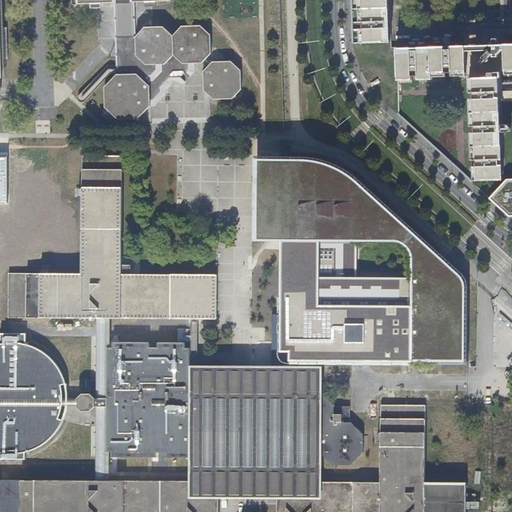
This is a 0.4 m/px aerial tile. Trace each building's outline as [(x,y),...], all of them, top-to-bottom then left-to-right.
[(364,0),(366,42),(385,41),(385,28),(386,28),(386,21),(385,21),(384,0),(364,0)] [(210,34),(200,25),(181,26),(172,36),(173,55),(178,60),(182,63),(191,63),(202,63),(211,53),(210,47),(210,34)] [(136,38),(136,55),(141,60),(145,65),(159,64),(165,64),(173,55),(172,36),(163,27),(144,26),(136,36),(136,38)] [(466,71),(466,50),(452,50),(452,49),(446,49),(446,50),(418,51),(418,50),(412,50),(412,52),(397,52),(398,76),(418,75),(427,75),(432,75),(432,72),(466,71)] [(489,58),(493,54),(489,50),(483,56),(483,58),(484,59),(487,61),(489,60),(489,59),(489,58)] [(241,70),(231,61),(227,61),(212,61),(204,70),(203,74),(204,80),(204,90),(213,99),(232,98),(241,89),(241,70)] [(137,73),(116,74),(104,87),(105,106),(118,118),(138,118),(150,106),(150,98),(150,93),(149,85),(143,79),(137,73)] [(495,91),(494,77),(473,78),(475,132),(475,140),(476,180),(497,179),(497,164),(498,165),(498,159),(496,159),(496,131),(497,131),(497,125),(496,125),(495,100),(495,97),(496,97),(496,91),(495,91)] [(216,273),(131,273),(123,273),(122,264),(123,155),(103,155),(82,155),(82,273),(9,272),(9,317),(102,317),(216,318),(216,273)] [(0,203),(9,204),(9,157),(0,156),(0,203)] [(413,248),(412,361),(470,361),(470,280),(467,276),(354,175),(341,168),(328,163),(317,161),(306,160),(283,160),(283,162),(256,162),(255,239),(272,239),(282,239),(357,240),(402,241),(407,242),(411,245),(413,248)] [(511,178),(508,179),(490,198),(509,217),(511,216),(511,178)] [(272,350),(272,366),(290,366),(290,359),(412,361),(413,277),(356,276),(357,240),(282,239),(282,264),(280,350),(272,350)] [(123,273),(131,273),(131,264),(122,264),(123,273)] [(25,459),(26,451),(30,450),(37,447),(42,445),(46,442),(50,438),(56,432),(61,426),(64,419),(59,417),(61,411),(63,404),(63,399),(63,393),(62,384),(67,382),(63,373),(60,367),(57,362),(52,357),(48,353),(42,349),(36,346),(29,343),(22,342),(15,341),(8,341),(0,342),(0,458),(6,459),(25,459)] [(168,456),(191,456),(191,382),(190,382),(190,347),(185,347),(185,342),(158,341),(158,347),(149,347),(149,341),(113,341),(113,347),(108,347),(108,398),(101,398),(96,398),(92,393),(83,393),(78,397),(78,404),(78,405),(83,410),(91,410),(95,405),(101,405),(108,405),(108,451),(113,451),(113,456),(117,456),(148,456),(158,456),(157,451),(167,451),(167,456),(168,456)] [(301,480),(322,481),(322,453),(322,451),(306,450),(306,435),(303,435),(291,422),(291,412),(291,403),(304,390),(322,390),(322,385),(322,379),(322,373),(322,366),(290,366),(272,366),(235,366),(233,366),(203,366),(192,366),(191,382),(199,382),(199,451),(194,451),(194,456),(191,456),(191,472),(191,480),(207,480),(210,480),(219,480),(219,496),(229,496),(278,497),(278,480),(301,480)] [(191,382),(191,456),(194,456),(194,451),(199,451),(199,382),(191,382)] [(322,451),(322,390),(304,390),(291,403),(291,412),(291,422),(303,435),(306,435),(306,450),(322,451)] [(334,403),(322,390),(322,451),(322,453),(332,463),(352,463),(364,451),(364,433),(352,421),(350,421),(350,413),(350,412),(350,405),(334,405),(334,403)] [(466,511),(467,482),(425,481),(426,404),(381,403),(381,481),(322,481),(322,497),(301,497),(278,497),(278,504),(277,511),(219,511),(219,496),(205,496),(191,496),(191,490),(191,480),(114,480),(101,480),(0,478),(0,511),(466,511)] [(205,496),(219,496),(219,480),(210,480),(207,480),(191,480),(191,496),(205,496)] [(322,497),(322,481),(301,480),(278,480),(278,497),(301,497),(322,497)]
